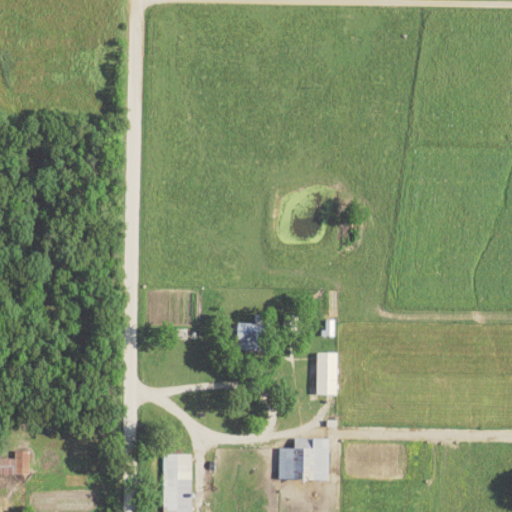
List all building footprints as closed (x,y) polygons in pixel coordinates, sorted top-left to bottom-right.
[(334,337),(334,322),(324,322),(325,332),(321,332),(321,337),(334,337)] [(253,352),(254,325),(232,324),(231,351),(253,352)] [(313,396),(334,396),(335,354),(314,354),(313,396)] [(327,440),(291,439),(290,449),(276,449),(276,480),(305,481),(326,481),(327,440)] [(0,476),(28,475),(27,452),(12,453),(13,459),(0,459),(0,476)] [(160,511),(189,511),(190,456),(161,455),(160,511)]
